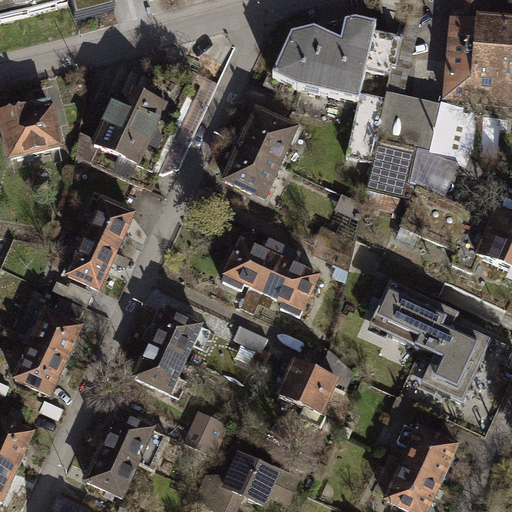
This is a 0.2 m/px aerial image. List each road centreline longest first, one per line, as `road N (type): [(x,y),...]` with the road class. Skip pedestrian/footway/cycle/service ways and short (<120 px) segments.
road 1 (residential): [(39,511),(251,51),(257,13)]
road 2 (residential): [(0,74),(257,13)]
